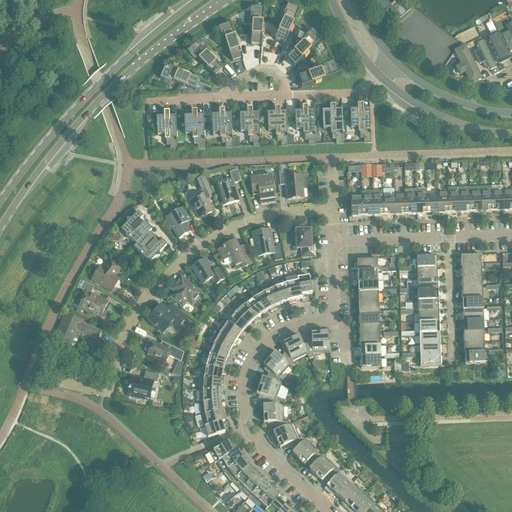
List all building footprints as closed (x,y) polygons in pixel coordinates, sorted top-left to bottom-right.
[(292,28),(299,11),(288,5),(283,16),(285,16),(281,26),(274,41),(284,45),(289,33),(291,34),(293,28),(292,28)] [(262,28),(264,9),(251,8),(250,20),(252,20),(251,30),(252,30),(251,46),(261,47),(262,34),(264,34),(264,28),(262,28)] [(511,26),(508,19),(498,24),(511,52),(511,26)] [(236,42),(230,24),(218,28),(221,39),(223,38),(227,48),(232,63),(242,60),(238,48),(240,47),(238,41),(236,42)] [(308,53),(321,40),(311,31),(304,39),(305,40),(298,48),(287,59),(295,67),(303,58),(305,59),(309,54),(308,53)] [(510,60),(495,31),(485,36),(499,65),(510,60)] [(495,67),(481,39),(471,44),(485,72),(495,67)] [(209,57),(196,43),(187,52),(195,60),(196,59),(203,66),(215,78),(222,70),(214,61),(215,60),(210,56),(209,57)] [(478,75),(464,47),(454,52),(468,80),(478,75)] [(338,75),(333,63),(322,67),(323,69),(314,72),(314,73),(299,78),(303,88),(314,84),(315,85),(321,83),(320,82),(338,75)] [(199,82),(188,77),(188,76),(182,73),(182,75),(165,67),(160,79),(170,84),(171,82),(180,86),(180,85),(195,92),(199,82)] [(477,83),(476,90),(487,92),(489,85),(477,83)] [(370,127),(369,109),(363,110),(362,105),(357,105),(357,110),(350,110),(350,116),(350,123),(351,129),(358,129),(358,133),(359,133),(360,139),(363,139),(363,144),(370,144),(370,133),(370,127)] [(342,128),(341,111),(335,111),(335,106),(329,106),(330,111),(322,111),(322,117),(322,124),(323,124),(323,130),(330,130),(330,134),(332,134),(332,140),(336,140),(336,145),(343,145),(342,134),(343,134),(343,128),(342,128)] [(315,129),(314,112),(307,112),(307,107),(302,107),(302,112),(294,112),(295,118),(295,125),(295,131),(303,131),(303,135),(304,135),(304,141),(308,141),(308,146),(315,146),(315,135),(315,129)] [(287,130),(286,113),(280,113),(279,108),(274,108),(274,113),(267,114),(267,120),(267,126),(267,132),(275,132),(275,136),(276,136),(277,142),(280,142),(280,147),(287,147),(287,136),(287,130)] [(259,131),(258,114),(252,114),(252,109),(246,109),(247,114),(239,115),(239,121),(239,127),(240,127),(240,133),(247,133),(248,137),(249,137),(249,143),(253,143),(253,148),(260,148),(259,137),(260,137),(260,131),(259,131)] [(231,133),(231,115),(224,115),(224,110),(219,110),(219,115),(211,116),(212,122),(211,122),(212,128),(212,134),(220,134),(220,138),(221,138),(221,144),(225,144),(225,149),(232,149),(232,138),(232,133),(231,133)] [(204,134),(203,116),(197,116),(196,111),(191,111),(191,116),(184,117),(184,123),(184,129),(184,135),(192,135),(192,139),(193,139),(194,145),(197,145),(197,150),(204,150),(204,139),(204,134)] [(176,135),(175,117),(169,117),(169,112),(163,112),(164,117),(156,118),(156,124),(156,130),(157,130),(157,136),(164,136),(165,140),(166,140),(166,146),(170,146),(170,151),(177,151),(176,140),(177,140),(177,135),(176,135)] [(239,202),(233,184),(241,182),(238,170),(229,173),(232,180),(216,185),(222,207),(239,202)] [(303,199),(301,177),(285,178),(285,173),(279,174),(280,186),(286,186),(287,201),(303,199)] [(274,194),(271,175),(249,179),(252,194),(258,193),(260,205),(275,203),(275,198),(276,198),(275,194),(274,194)] [(213,212),(207,200),(213,197),(203,177),(196,181),(202,195),(191,201),(199,219),(213,212)] [(492,213),(491,187),(480,188),(481,213),(492,213)] [(503,212),(502,187),(491,187),(492,213),(503,212)] [(511,211),(511,191),(502,192),(502,187),(503,212),(511,211)] [(470,214),(470,188),(459,189),(460,214),(470,214)] [(481,213),(480,188),(470,188),(470,214),(481,213)] [(449,214),(448,189),(448,194),(437,194),(438,215),(449,214)] [(460,214),(459,189),(448,189),(449,214),(460,214)] [(405,216),(416,216),(415,195),(415,190),(404,191),(404,196),(405,196),(405,216)] [(427,215),(426,190),(415,190),(416,195),(415,195),(416,216),(427,215)] [(438,215),(437,194),(427,195),(426,190),(427,215),(438,215)] [(384,217),(383,196),(383,191),(372,192),(373,217),(384,217)] [(373,217),(372,192),(361,192),(362,197),(362,218),(373,217)] [(395,216),(394,196),(383,196),(384,217),(395,216)] [(405,196),(404,196),(394,196),(395,216),(405,216),(405,196)] [(362,197),(350,198),(351,218),(362,218),(362,197)] [(185,224),(190,221),(183,209),(166,219),(178,240),(190,233),(185,224)] [(153,230),(142,219),(143,218),(138,213),(131,220),(127,220),(127,225),(122,230),(126,234),(125,235),(136,246),(150,232),(150,233),(153,230)] [(311,246),(310,231),(306,231),(306,222),(292,223),(292,241),(296,241),(297,249),(301,249),(302,258),(315,258),(315,246),(311,246)] [(256,258),(273,255),(274,262),(282,261),(280,247),(274,248),(270,230),(251,234),(256,258)] [(166,246),(161,241),(160,243),(150,233),(150,232),(136,246),(133,248),(145,260),(146,258),(150,263),(155,258),(159,258),(159,254),(166,246)] [(240,253),(236,242),(223,247),(223,249),(218,251),(222,261),(231,258),(235,267),(241,265),(242,268),(251,265),(246,251),(240,253)] [(481,268),(481,257),(481,256),(460,257),(461,268),(481,268)] [(437,269),(436,258),(416,259),(417,270),(437,269)] [(213,272),(205,260),(192,268),(202,285),(207,282),(210,287),(214,284),(215,286),(225,279),(219,268),(213,272)] [(377,267),(377,261),(377,260),(357,261),(357,272),(377,271),(381,271),(381,273),(388,273),(388,269),(381,269),(381,267),(377,267)] [(118,279),(113,276),(115,273),(116,274),(120,270),(109,262),(103,270),(99,268),(92,281),(110,292),(118,279)] [(482,278),(481,268),(461,268),(461,279),(482,278)] [(437,280),(437,269),(417,270),(417,281),(437,280)] [(378,282),(377,271),(357,272),(357,283),(378,282)] [(202,294),(198,291),(181,277),(176,283),(170,290),(174,293),(170,298),(182,308),(185,305),(189,304),(192,307),(199,298),(202,294)] [(312,294),(309,277),(297,279),(297,282),(300,299),(304,299),(304,295),(312,294)] [(482,289),(482,278),(461,279),(462,290),(482,289)] [(438,291),(437,280),(417,281),(417,292),(438,291)] [(104,311),(108,303),(91,294),(94,288),(83,282),(80,289),(86,293),(79,307),(100,318),(101,317),(104,319),(106,319),(107,319),(108,318),(109,316),(109,315),(108,313),(107,312),(104,311)] [(300,299),(297,282),(286,284),(292,304),(295,304),(295,300),(300,299)] [(378,293),(378,282),(357,283),(358,294),(378,293)] [(292,304),(286,284),(275,288),(281,305),(287,302),(288,305),(292,304)] [(281,305),(275,288),(264,293),(273,311),(277,310),(275,307),(281,305)] [(482,300),(482,289),(462,290),(462,301),(482,300)] [(438,301),(438,291),(417,292),(418,302),(438,301)] [(273,311),(264,293),(253,299),(263,314),(269,311),(270,313),(273,311)] [(379,304),(378,293),(358,294),(358,305),(379,304)] [(263,314),(253,299),(244,306),(257,322),(260,320),(258,318),(263,314)] [(483,311),(482,300),(462,301),(462,311),(483,311)] [(438,312),(438,301),(418,302),(418,313),(438,312)] [(379,315),(379,304),(358,305),(359,315),(379,315)] [(178,329),(186,318),(173,308),(169,313),(160,306),(147,321),(163,334),(171,324),(178,329)] [(257,322),(244,306),(236,313),(249,326),(252,323),(254,325),(257,322)] [(483,321),(483,311),(462,311),(463,322),(483,321)] [(439,323),(438,312),(418,313),(419,324),(439,323)] [(249,326),(236,313),(235,315),(228,323),(244,336),(248,332),(245,329),(249,326)] [(101,332),(80,324),(81,322),(65,315),(54,340),(70,347),(74,338),(78,339),(80,333),(97,341),(101,332)] [(379,325),(379,315),(359,315),(359,326),(379,325)] [(244,336),(228,323),(227,323),(224,321),(216,332),(235,343),(238,338),(241,340),(243,337),(244,336)] [(484,332),(483,321),(463,322),(463,333),(484,332)] [(439,334),(439,323),(419,324),(419,335),(439,334)] [(380,336),(379,325),(359,326),(359,337),(380,336)] [(235,343),(216,332),(210,343),(214,345),(233,353),(234,350),(232,349),(235,343)] [(484,343),(484,332),(463,333),(464,344),(484,343)] [(307,355),(309,360),(313,358),(313,354),(329,354),(328,333),(311,334),(311,337),(308,337),(308,344),(303,346),(307,355)] [(440,345),(439,334),(419,335),(419,345),(440,345)] [(380,347),(380,336),(359,337),(360,348),(380,347)] [(307,355),(303,346),(299,337),(291,340),(290,337),(279,342),(284,354),(280,358),(289,368),(291,369),(294,366),(292,362),(307,355)] [(183,353),(163,343),(161,347),(153,343),(150,342),(148,343),(145,348),(145,351),(148,353),(147,354),(165,364),(169,357),(180,363),(181,361),(183,353)] [(484,354),(484,343),(464,344),(464,354),(484,354)] [(231,357),(233,353),(214,345),(213,347),(211,351),(209,355),(226,362),(228,355),(231,357)] [(440,356),(440,345),(419,345),(420,356),(440,356)] [(381,358),(380,347),(360,348),(360,359),(381,358)] [(289,368),(280,358),(275,353),(263,366),(265,368),(263,370),(268,375),(266,380),(280,385),(282,382),(279,379),(289,368)] [(485,364),(484,354),(464,354),(464,366),(485,365),(485,364)] [(224,368),(226,362),(209,355),(208,360),(206,365),(206,367),(226,372),(227,369),(224,368)] [(441,367),(440,360),(440,356),(420,356),(420,367),(441,367)] [(381,368),(381,358),(360,359),(361,370),(381,369),(381,368)] [(225,376),(226,372),(206,367),(205,370),(204,374),(203,379),(221,382),(222,375),(225,376)] [(131,378),(127,395),(130,395),(130,398),(146,401),(146,399),(149,399),(153,383),(157,384),(159,375),(145,372),(143,380),(131,378)] [(203,379),(199,378),(198,391),(223,392),(224,388),(220,388),(221,382),(203,379)] [(280,385),(266,380),(262,379),(256,395),(259,396),(258,399),(264,401),(264,407),(279,406),(279,402),(275,401),(281,386),(280,385)] [(221,402),(220,395),(223,395),(223,392),(202,391),(198,391),(199,404),(221,402)] [(225,411),(224,408),(221,408),(221,402),(199,404),(200,416),(225,411)] [(279,406),(264,407),(263,407),(263,417),(263,424),(267,424),(267,427),(273,427),(275,432),(289,426),(288,422),(284,422),(283,406),(279,406)] [(224,422),(223,416),(226,415),(225,411),(200,416),(203,427),(224,422)] [(225,433),(222,426),(225,425),(224,422),(203,427),(203,428),(204,428),(208,439),(225,433)] [(298,440),(291,425),(289,426),(275,432),(273,433),(280,449),(283,448),(284,451),(290,448),(294,452),(304,441),(301,438),(298,440)] [(317,453),(318,451),(311,445),(305,440),(304,441),(294,452),(291,455),(304,466),(306,464),(310,468),(321,456),(317,453)] [(235,448),(232,449),(228,443),(208,454),(214,464),(217,462),(237,451),(235,448)] [(223,473),(244,458),(242,455),(240,457),(237,451),(217,462),(223,473)] [(339,471),(322,455),(321,456),(310,468),(311,468),(309,471),(321,482),(324,480),(328,484),(339,471)] [(231,483),(248,468),(244,463),(247,461),(244,458),(223,473),(231,483)] [(243,488),(257,473),(255,470),(253,473),(248,468),(231,483),(240,492),(243,488)] [(339,498),(353,483),(339,471),(328,484),(329,485),(324,490),(330,496),(333,493),(339,498)] [(251,496),(263,483),(258,478),(260,475),(257,473),(243,488),(240,492),(247,499),(251,495),(251,496)] [(256,507),(273,488),(270,485),(268,487),(263,483),(251,496),(251,495),(247,499),(256,507)] [(347,511),(364,494),(353,483),(339,498),(344,504),(342,506),(347,511)] [(264,511),(279,497),(274,492),(276,490),(273,488),(256,507),(261,511),(264,511)] [(370,511),(376,505),(364,494),(347,511),(370,511)] [(280,511),(285,507),(280,502),(282,500),(279,497),(264,511),(280,511)]
